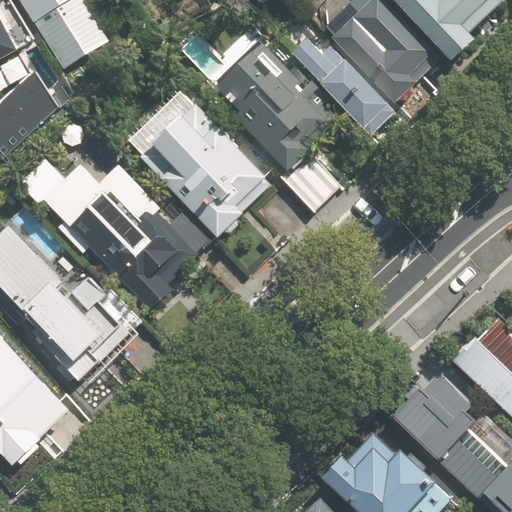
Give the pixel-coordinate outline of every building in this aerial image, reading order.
[(111,40),(87,0),(21,0),(33,21),(36,19),(66,67),(111,40)] [(394,106),(437,67),(375,0),(355,0),(349,6),(359,17),(333,41),(394,106)] [(501,0),(389,0),(449,65),(473,42),(468,38),(505,3),(501,0)] [(0,1),(0,145),(3,150),(58,103),(0,1)] [(322,53),(308,38),(294,51),(323,81),(320,84),(363,128),(365,127),(372,133),(392,115),(385,107),(386,106),(344,63),(349,58),(333,42),(322,53)] [(237,114),(231,119),(282,172),(336,121),(321,105),(325,101),(269,42),(261,49),(258,46),(213,88),(237,114)] [(271,186),(185,98),(172,111),(182,120),(163,138),(169,144),(150,163),(165,178),(163,181),(217,237),(271,186)] [(316,152),(287,181),(314,210),(344,182),(316,152)] [(60,178),(44,162),(29,176),(45,193),(60,178)] [(79,170),(44,204),(150,312),(171,293),(165,286),(197,256),(157,214),(159,212),(118,169),(97,189),(79,170)] [(307,208),(281,180),(266,194),(292,222),(307,208)] [(72,298),(18,240),(9,232),(0,240),(0,289),(23,313),(22,314),(38,332),(34,336),(80,384),(100,366),(91,357),(119,330),(97,306),(104,299),(89,282),(81,289),(72,298)] [(511,333),(497,320),(456,364),(511,416),(511,333)] [(64,415),(0,345),(0,454),(10,465),(64,415)] [(421,391),(394,419),(479,500),(484,494),(502,511),(511,511),(511,445),(486,421),(479,428),(468,418),(475,411),(445,383),(443,385),(439,381),(426,395),(421,391)] [(326,481),(359,511),(468,511),(404,453),(400,457),(377,437),(352,464),(347,459),(326,481)] [(326,511),(316,501),(304,511),(326,511)]
